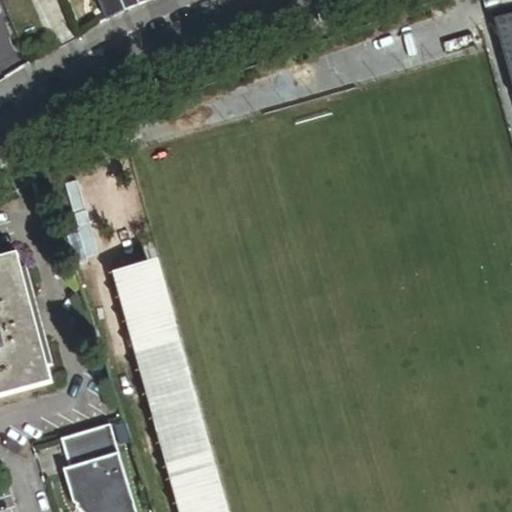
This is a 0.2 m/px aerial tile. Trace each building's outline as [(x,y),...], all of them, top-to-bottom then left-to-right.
[(103,0),(112,17),(124,11),(119,0),(103,0)] [(119,0),(124,11),(152,1),(151,0),(119,0)] [(485,0),(489,14),(504,10),(501,0),(485,0)] [(511,19),(498,24),(511,73),(511,19)] [(28,302),(21,274),(16,258),(0,262),(0,402),(53,387),(48,371),(41,343),(35,345),(31,330),(25,332),(18,305),(24,303),(28,302)] [(227,511),(156,260),(107,274),(173,511),(227,511)] [(26,273),(21,274),(28,302),(33,300),(26,273)] [(41,343),(28,302),(24,303),(18,305),(25,332),(31,330),(35,345),(41,343)] [(45,342),(41,343),(48,371),(53,370),(45,342)] [(136,511),(108,426),(60,441),(69,470),(63,472),(74,505),(78,508),(76,510),(79,511),(136,511)]
